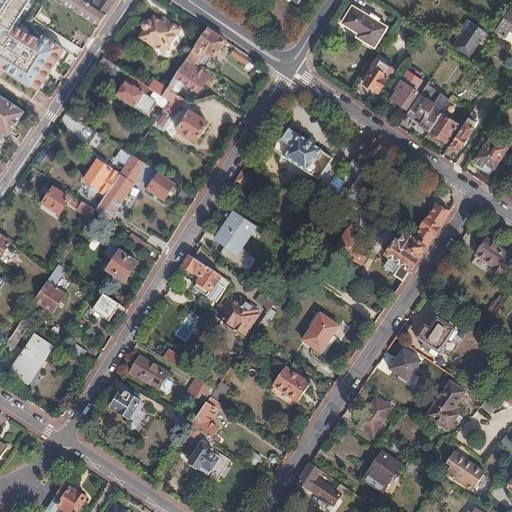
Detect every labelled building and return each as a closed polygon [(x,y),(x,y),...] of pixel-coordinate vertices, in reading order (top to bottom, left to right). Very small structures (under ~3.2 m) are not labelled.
[(0,0),(0,74),(32,97),(45,106),(76,60),(14,23),(29,0),(0,0)] [(61,0),(99,24),(114,0),(61,0)] [(511,4),(495,30),(505,36),(509,30),(511,31),(511,4)] [(352,7),(341,23),(358,34),(356,36),(373,47),(386,28),(376,22),(377,19),(373,17),(372,19),(352,7)] [(144,30),(140,37),(164,53),(180,29),(169,22),(167,25),(154,16),(150,21),(148,20),(145,22),(142,25),(143,29),(144,30)] [(463,33),(454,47),(468,57),(479,41),(483,43),(489,34),(473,23),(466,35),(463,33)] [(186,61),(193,66),(195,63),(201,56),(199,54),(202,50),(207,54),(206,57),(211,60),(213,57),(214,58),(226,42),(208,29),(189,57),(186,61)] [(116,43),(111,58),(120,61),(125,46),(116,43)] [(245,55),(235,49),(231,56),(240,62),(245,55)] [(181,68),(205,84),(210,87),(216,77),(211,74),(208,76),(193,66),(186,61),(181,68)] [(180,70),(167,90),(171,93),(179,82),(197,95),(205,84),(181,68),(180,70)] [(375,68),(365,83),(378,92),(388,77),(375,68)] [(396,91),(392,98),(406,108),(416,92),(414,91),(421,81),(406,72),(394,89),(396,91)] [(150,89),(131,76),(117,97),(134,108),(135,108),(148,117),(157,104),(145,95),(150,89)] [(426,85),(405,116),(428,131),(440,114),(449,100),(426,85)] [(173,103),(177,97),(171,93),(167,90),(162,97),(169,102),(171,104),(173,103)] [(0,145),(3,141),(2,136),(1,134),(4,131),(7,130),(10,129),(11,130),(21,113),(17,111),(20,106),(0,93),(0,145)] [(156,121),(153,125),(164,133),(186,100),(179,95),(177,97),(173,103),(171,104),(169,102),(156,121)] [(473,112),(484,119),(488,111),(477,105),(473,112)] [(189,111),(177,130),(186,136),(196,143),(208,124),(189,111)] [(440,114),(428,131),(445,141),(456,124),(440,114)] [(468,118),(448,147),(456,152),(472,127),(470,126),(473,121),(468,118)] [(278,142),(274,150),(286,159),(304,172),(306,172),(316,179),(331,158),(320,150),(320,149),(313,144),(312,143),(306,139),(298,134),(297,135),(289,130),(283,138),(282,137),(278,142)] [(380,145),(369,138),(349,166),(353,169),(360,174),(362,171),(380,145)] [(490,139),(474,162),(481,166),(484,162),(493,168),(507,147),(499,141),(497,144),(490,139)] [(132,156),(127,153),(120,163),(125,167),(132,156)] [(132,156),(125,167),(119,176),(133,186),(136,182),(147,166),(132,156)] [(99,190),(106,195),(119,176),(114,172),(98,161),(85,181),(99,190)] [(360,174),(353,169),(348,176),(356,181),(360,174)] [(362,171),(360,174),(356,181),(353,184),(363,191),(372,178),(362,171)] [(241,172),(237,179),(243,184),(248,177),(241,172)] [(159,174),(148,190),(164,202),(175,185),(159,174)] [(106,195),(121,205),(133,186),(119,176),(106,195)] [(352,187),(353,184),(356,181),(348,176),(344,181),(352,187)] [(62,188),(59,193),(70,200),(73,195),(62,188)] [(70,200),(59,193),(53,189),(43,204),(59,215),(68,203),(70,200)] [(164,202),(148,190),(142,199),(158,210),(164,202)] [(70,200),(68,203),(78,210),(83,202),(73,195),(70,200)] [(106,195),(96,210),(110,220),(121,205),(106,195)] [(90,219),(96,210),(89,206),(83,202),(78,210),(90,219)] [(414,240),(425,249),(448,215),(436,207),(428,220),(427,220),(421,228),(421,230),(414,240)] [(220,238),(217,242),(226,248),(222,254),(242,267),(250,253),(241,248),(242,246),(244,247),(249,238),(248,237),(254,227),(235,214),(224,231),(221,233),(220,235),(220,238)] [(343,231),(340,253),(346,254),(345,262),(366,264),(369,235),(343,231)] [(137,238),(131,234),(126,242),(142,252),(147,244),(144,242),(141,246),(135,241),(137,238)] [(0,235),(0,257),(10,243),(0,235)] [(394,275),(403,281),(425,249),(414,240),(405,235),(399,243),(397,241),(387,256),(400,265),(394,275)] [(511,255),(486,239),(475,255),(492,267),(490,270),(499,276),(511,257),(511,255)] [(114,261),(119,252),(110,246),(105,255),(114,261)] [(114,261),(107,271),(124,283),(137,264),(119,252),(114,261)] [(191,256),(184,267),(192,273),(193,272),(201,277),(198,281),(210,290),(206,295),(215,302),(225,287),(216,281),(220,275),(200,262),(191,256)] [(54,273),(61,278),(62,276),(66,270),(59,265),(56,270),(55,271),(54,273)] [(48,282),(47,282),(54,287),(61,278),(54,273),(51,277),(48,282)] [(43,278),(36,289),(40,292),(47,282),(48,282),(43,278)] [(47,282),(40,292),(37,297),(55,309),(65,295),(54,287),(47,282)] [(127,310),(102,293),(92,311),(108,321),(115,311),(123,317),(127,310)] [(231,295),(217,315),(227,322),(228,327),(233,330),(236,330),(237,329),(245,334),(251,325),(248,323),(257,309),(243,300),(240,303),(239,303),(238,300),(231,295)] [(274,312),(270,309),(262,321),(266,324),(274,312)] [(346,326),(324,312),(305,342),(327,356),(346,326)] [(25,315),(8,341),(15,345),(33,320),(25,315)] [(423,341),(439,352),(448,338),(451,340),(456,333),(453,331),(456,327),(440,316),(430,331),(426,328),(419,338),(423,341)] [(35,336),(11,371),(27,382),(50,346),(35,336)] [(439,352),(423,341),(417,351),(433,361),(439,352)] [(79,345),(74,351),(81,357),(86,350),(79,345)] [(169,349),(163,357),(177,366),(182,358),(169,349)] [(404,350),(390,369),(408,381),(421,362),(404,350)] [(158,389),(165,379),(168,374),(140,357),(131,373),(158,389)] [(285,369),(273,385),(297,402),(309,385),(285,369)] [(213,387),(197,378),(188,392),(200,400),(205,392),(209,394),(213,387)] [(165,379),(158,389),(169,396),(175,386),(165,379)] [(450,382),(427,416),(447,430),(457,415),(452,411),(465,392),(450,382)] [(121,394),(113,407),(113,409),(129,419),(127,421),(128,426),(131,428),(133,427),(136,427),(144,414),(144,413),(140,410),(143,405),(131,397),(130,394),(127,392),(124,393),(123,395),(121,394)] [(207,404),(214,409),(219,403),(211,397),(207,404)] [(376,397),(358,426),(373,436),(392,408),(376,397)] [(499,406),(487,398),(482,406),(493,414),(499,406)] [(194,422),(192,426),(200,431),(210,438),(217,428),(208,422),(215,410),(214,409),(207,404),(194,422)] [(200,431),(192,426),(187,433),(196,438),(200,431)] [(203,443),(190,463),(208,475),(218,460),(214,456),(215,455),(215,453),(214,452),(212,451),(213,449),(203,443)] [(485,472),(454,452),(447,463),(451,466),(446,473),(473,490),(485,472)] [(382,453),(364,478),(387,494),(394,483),(389,479),(399,465),(382,453)] [(511,453),(500,468),(511,477),(511,453)] [(408,462),(405,468),(420,478),(424,473),(408,462)] [(310,464),(297,482),(333,505),(340,494),(316,478),(320,471),(310,464)] [(63,484),(44,511),(53,511),(58,506),(67,511),(77,511),(87,498),(78,492),(77,494),(63,484)] [(344,496),(348,490),(341,485),(337,491),(344,496)]
